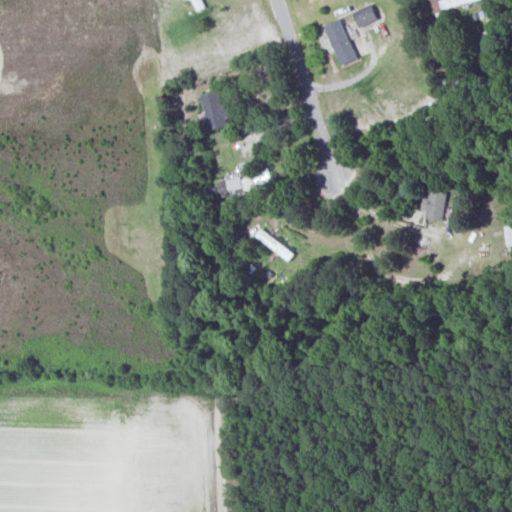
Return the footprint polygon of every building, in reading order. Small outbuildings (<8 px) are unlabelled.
[(480,0),(438,0),(433,1),(436,12),(480,0)] [(381,19),(373,4),(355,13),(362,28),(381,19)] [(327,25),(342,66),(359,60),(344,19),(327,25)] [(212,132),(230,126),(228,118),(234,117),(230,101),(223,103),(220,91),(202,96),(212,132)] [(253,174),(259,192),(275,187),(269,169),(253,174)] [(256,189),(253,175),(227,181),(230,191),(243,188),(244,192),(256,189)] [(449,193),(431,190),(430,199),(428,199),(424,218),(445,221),(449,193)]
